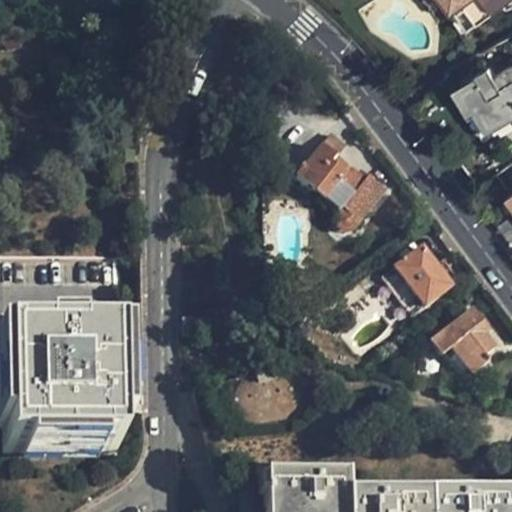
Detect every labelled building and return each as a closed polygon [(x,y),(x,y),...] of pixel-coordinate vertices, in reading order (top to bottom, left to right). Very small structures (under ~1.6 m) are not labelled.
[(511,67),(497,75),(491,65),(475,75),(478,82),(462,90),(473,110),(479,107),(492,129),(511,117),(511,67)] [(495,159),(478,136),(454,153),(472,176),(495,159)] [(380,194),(364,180),(359,185),(330,161),(340,148),(327,138),(291,181),(337,219),(334,224),(335,232),(342,236),(348,232),(380,194)] [(511,199),(510,197),(501,203),(511,218),(511,199)] [(448,289),(418,250),(400,263),(397,261),(391,263),(390,265),(390,270),(421,310),(448,290),(448,289)] [(0,453),(114,453),(112,259),(0,259),(0,453)] [(492,351),(481,336),(485,332),(469,313),(436,339),(467,378),(485,365),(481,360),(492,351)] [(209,338),(208,318),(182,319),(182,339),(209,338)] [(504,511),(504,505),(338,503),(338,480),(260,480),(259,511),(504,511)]
